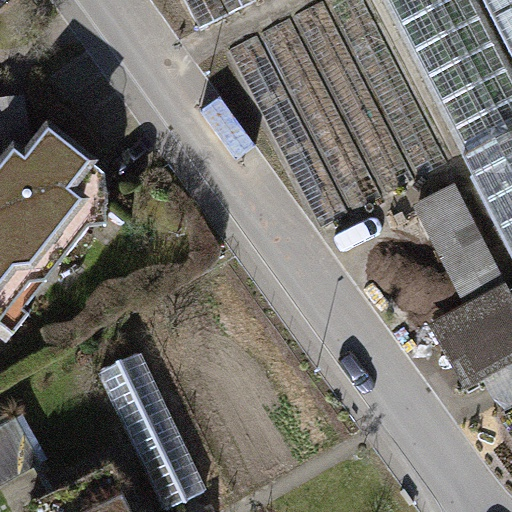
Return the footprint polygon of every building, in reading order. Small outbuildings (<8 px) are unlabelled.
[(190,0),(212,43),(299,0),(190,0)] [(511,0),(375,0),(511,275),(511,0)] [(0,280),(12,282),(68,216),(52,206),(76,174),(28,142),(6,171),(0,167),(0,280)] [(502,283),(450,183),(410,205),(462,302),(502,283)] [(511,369),(511,300),(502,283),(462,302),(426,321),(466,395),(511,369)] [(147,355),(105,375),(171,511),(180,511),(215,495),(147,355)] [(116,511),(98,474),(18,511),(116,511)]
